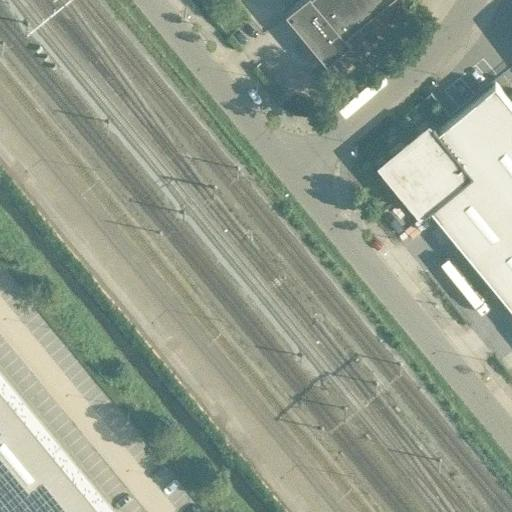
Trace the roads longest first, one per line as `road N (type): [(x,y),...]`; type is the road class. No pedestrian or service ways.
road 1 (unclassified): [(511,439),(291,170)]
road 2 (unclassified): [(291,170),(381,96),(470,0)]
road 3 (unclassified): [(291,170),(151,0)]
